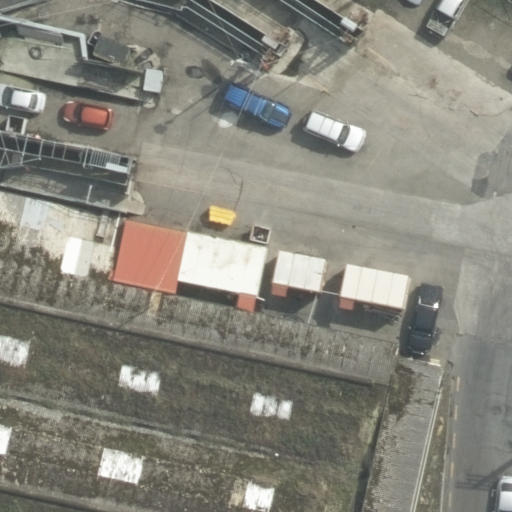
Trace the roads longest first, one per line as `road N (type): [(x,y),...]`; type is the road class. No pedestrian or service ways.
road 1 (track): [(151,85),(0,56)]
road 2 (track): [(122,169),(0,145)]
